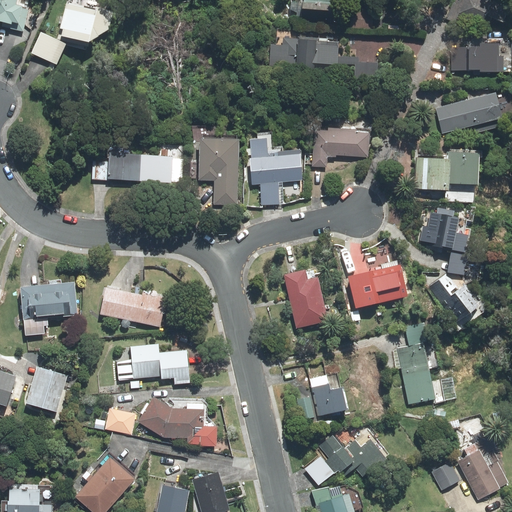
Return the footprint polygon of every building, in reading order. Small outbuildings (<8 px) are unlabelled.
[(0,0),(0,22),(13,26),(17,11),(12,10),(14,0),(0,0)] [(330,0),(302,0),(302,21),(329,23),(330,0)] [(453,0),(444,4),(453,25),(470,19),(481,25),(485,17),(496,23),(503,10),(485,0),(453,0)] [(91,17),(66,10),(57,40),(81,47),(91,17)] [(62,47),(42,37),(33,55),(54,65),(62,47)] [(508,73),(508,46),(499,46),(499,41),(470,41),(470,50),(463,50),(463,73),(508,73)] [(282,48),(270,47),(269,71),(336,73),(337,65),(354,66),(354,79),(377,80),(377,67),(357,66),(358,61),(337,60),(337,45),(282,43),(282,48)] [(487,95),(436,109),(442,133),(494,119),(487,95)] [(367,137),(315,135),(314,168),(323,169),(324,156),(366,158),(367,137)] [(251,186),(261,185),(262,205),(280,204),(279,183),(300,181),(298,156),(271,159),(270,143),(251,145),(252,161),(249,161),(251,186)] [(235,205),(236,144),(199,144),(198,180),(214,180),(214,205),(235,205)] [(446,162),(415,160),(413,188),(447,190),(447,202),(471,203),(474,157),(447,155),(446,162)] [(171,160),(110,157),(108,181),(169,184),(171,160)] [(463,216),(439,211),(433,236),(457,242),(463,216)] [(464,255),(449,254),(447,275),(462,276),(464,255)] [(395,267),(347,279),(355,309),(403,297),(395,267)] [(302,274),(283,279),(296,328),(324,321),(314,281),(304,283),(302,274)] [(70,286),(19,292),(22,320),(74,314),(70,286)] [(460,289),(441,301),(455,323),(474,310),(460,289)] [(159,326),(164,297),(142,293),(141,299),(104,292),(99,315),(159,326)] [(422,324),(407,326),(410,345),(425,342),(422,324)] [(432,400),(422,346),(396,350),(406,405),(432,400)] [(155,347),(130,350),(133,379),(161,376),(161,380),(174,378),(174,381),(186,380),(183,354),(155,356),(155,347)] [(64,376),(41,369),(31,404),(54,411),(64,376)] [(0,405),(7,407),(16,382),(0,376),(0,405)] [(326,386),(313,389),(318,415),(340,411),(336,392),(327,394),(326,386)] [(307,399),(297,401),(301,421),(311,419),(307,399)] [(172,412),(152,400),(139,423),(163,437),(187,437),(187,445),(213,446),(213,430),(200,429),(200,413),(172,412)] [(131,434),(134,416),(110,411),(107,429),(131,434)] [(103,430),(104,423),(95,421),(94,428),(103,430)] [(347,463),(328,438),(313,449),(332,474),(347,463)] [(468,458),(459,463),(478,498),(505,483),(487,452),(494,448),(488,439),(465,452),(468,458)] [(382,462),(368,444),(359,450),(354,443),(343,451),(353,464),(345,470),(355,483),(382,462)] [(102,511),(129,481),(108,463),(77,500),(91,511),(102,511)] [(449,466),(433,474),(441,489),(457,482),(449,466)] [(216,476),(193,483),(201,511),(224,511),(227,511),(216,476)] [(180,511),(185,492),(165,488),(160,511),(180,511)] [(34,511),(35,492),(9,491),(8,511),(34,511)] [(328,491),(314,495),(318,511),(349,511),(345,498),(332,502),(328,491)]
